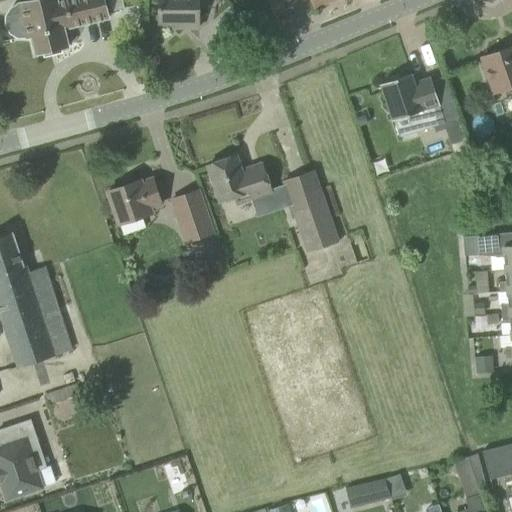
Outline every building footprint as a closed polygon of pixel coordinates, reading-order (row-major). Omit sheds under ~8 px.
[(56,0),(36,0),(18,4),(11,9),(6,16),(6,25),(10,33),(18,37),(26,38),(32,37),(36,54),(68,46),(64,29),(108,18),(103,0),(61,0),(57,1),(56,0)] [(159,0),(159,23),(177,23),(177,28),(199,28),(198,0),(159,0)] [(311,0),(315,8),(335,0),(311,0)] [(511,46),(481,57),(494,93),(511,87),(511,46)] [(430,78),(414,83),(411,74),(380,84),(383,91),(393,120),(410,114),(416,132),(445,123),(439,105),(430,78)] [(467,148),(464,136),(449,141),(453,153),(467,148)] [(271,191),(271,190),(262,164),(241,171),(236,156),(207,166),(220,201),(234,196),(237,203),(271,191)] [(179,190),(197,185),(193,169),(175,174),(179,190)] [(162,205),(153,179),(141,183),(140,180),(108,191),(119,224),(151,213),(150,209),(162,205)] [(213,234),(204,209),(198,190),(172,199),(186,243),(213,234)] [(338,241),(329,217),(321,194),(291,204),(308,251),(338,241)] [(511,232),(476,235),(478,257),(504,255),(505,269),(511,268),(511,232)] [(23,267),(18,252),(12,233),(0,236),(0,313),(18,367),(72,349),(44,267),(29,272),(26,265),(23,267)] [(507,291),(511,290),(511,268),(505,269),(506,281),(498,282),(499,292),(507,291)] [(475,292),(488,291),(486,269),(473,270),(475,292)] [(501,313),(511,312),(511,290),(507,291),(508,303),(500,304),(501,313)] [(511,334),(511,312),(501,313),(502,323),(510,322),(511,334)] [(46,467),(30,420),(0,430),(0,442),(1,446),(0,446),(0,481),(0,482),(6,500),(43,487),(37,470),(46,467)] [(511,444),(482,451),(490,480),(511,474),(511,444)] [(347,506),(405,494),(400,472),(343,485),(347,506)] [(486,511),(481,494),(466,499),(469,509),(459,511),(486,511)]
